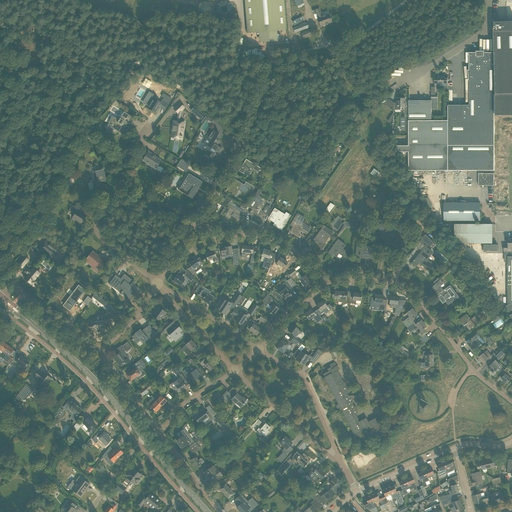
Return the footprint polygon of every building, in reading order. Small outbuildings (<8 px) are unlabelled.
[(276,31),(286,30),(283,0),(244,0),(247,33),(263,32),(276,31)] [(211,15),(213,3),(200,1),(198,12),(211,15)] [(314,10),(313,11),(314,14),(316,14),(318,18),(317,19),(320,26),(332,22),(330,17),(329,14),(323,16),(320,8),(319,9),(314,10)] [(304,20),(302,17),(293,22),(294,25),(304,20)] [(494,94),(495,94),(511,93),(511,21),(507,22),(493,22),(494,31),(493,31),(494,54),(494,94)] [(295,32),(309,27),(307,22),(293,28),(295,32)] [(311,29),(301,34),(303,38),(313,34),(311,29)] [(276,31),(263,32),(264,42),(277,40),(276,31)] [(476,54),(469,54),(469,105),(448,105),(448,110),(448,121),(494,121),(494,94),(494,54),(489,54),(489,53),(483,53),(482,52),(481,52),(480,53),(476,53),(476,54)] [(434,80),(434,85),(439,85),(439,90),(447,90),(447,84),(447,78),(444,78),(444,76),(439,76),(439,77),(436,77),(436,80),(434,80)] [(144,104),(146,106),(152,110),(155,112),(156,111),(158,108),(159,106),(160,107),(165,110),(169,104),(171,99),(165,96),(163,98),(163,100),(162,99),(160,103),(153,98),(155,95),(149,91),(148,93),(145,98),(149,100),(146,105),(144,104)] [(511,93),(495,94),(495,115),(496,115),(511,115),(511,93)] [(383,103),(382,104),(393,112),(394,106),(394,103),(393,102),(389,99),(388,100),(387,99),(386,98),(381,101),(383,103)] [(395,107),(395,110),(401,110),(405,116),(405,118),(401,118),(401,130),(408,130),(408,117),(409,117),(409,116),(408,116),(408,115),(409,115),(409,114),(408,114),(408,102),(405,102),(405,98),(401,98),(401,101),(397,101),(397,102),(395,102),(395,107)] [(448,146),(448,121),(432,121),(431,108),(431,101),(408,101),(408,102),(408,114),(409,114),(409,115),(408,115),(408,116),(409,116),(409,117),(409,146),(397,146),(400,152),(409,152),(409,171),(448,171),(448,146)] [(178,106),(174,109),(178,113),(181,111),(184,108),(180,103),(178,106)] [(199,109),(194,114),(201,120),(205,115),(199,109)] [(111,121),(110,121),(108,126),(106,128),(111,132),(114,129),(117,131),(118,130),(125,134),(127,131),(128,130),(128,129),(124,126),(125,125),(126,125),(131,117),(124,112),(118,120),(114,117),(111,121)] [(495,115),(495,201),(511,201),(511,115),(496,115),(495,115)] [(173,128),(172,137),(177,138),(182,139),(185,123),(179,122),(174,121),(172,127),(173,128)] [(494,171),(494,121),(448,121),(448,146),(448,171),(494,171)] [(217,146),(219,142),(215,139),(219,134),(211,129),(206,138),(202,145),(208,149),(203,157),(208,160),(209,158),(211,159),(214,155),(217,157),(222,149),(217,146)] [(345,132),(341,139),(347,143),(351,136),(345,132)] [(98,152),(84,155),(85,161),(99,157),(98,152)] [(148,152),(143,160),(147,163),(148,163),(148,164),(156,169),(158,165),(159,166),(162,162),(153,156),(153,155),(152,154),(148,152)] [(261,169),(250,162),(246,159),(244,162),(242,166),(239,171),(243,174),(248,177),(253,169),(257,171),(256,172),(258,173),(259,171),(260,172),(261,169)] [(181,160),(176,167),(185,172),(189,165),(181,160)] [(99,170),(92,172),(95,182),(93,182),(94,189),(98,189),(98,188),(102,187),(102,188),(103,187),(101,182),(106,181),(104,169),(106,169),(105,165),(100,166),(98,166),(99,170)] [(374,168),(370,173),(376,177),(380,173),(374,168)] [(202,182),(188,173),(185,179),(187,180),(184,187),(185,188),(182,193),(188,196),(188,194),(193,197),(198,189),(196,188),(197,187),(198,188),(198,187),(199,188),(202,182)] [(226,191),(230,194),(241,200),(241,199),(235,196),(238,191),(244,194),(248,189),(251,191),(254,187),(246,182),(244,185),(235,180),(233,185),(234,185),(232,188),(229,186),(226,191)] [(252,209),(249,214),(262,222),(265,217),(266,215),(270,209),(265,206),(262,211),(262,210),(267,201),(262,198),(259,196),(256,194),(255,194),(251,200),(256,203),(253,207),(252,209)] [(224,207),(218,218),(222,221),(232,205),(234,201),(226,196),(225,199),(223,198),(221,200),(220,200),(221,201),(219,204),(224,207)] [(72,205),(69,209),(75,213),(72,219),(77,222),(81,225),(81,224),(80,224),(86,215),(86,216),(86,215),(83,213),(82,214),(81,213),(82,211),(79,210),(82,206),(77,203),(75,206),(72,205)] [(330,203),(325,210),(329,212),(334,206),(330,203)] [(480,203),(475,203),(444,203),(444,216),(444,221),(480,221),(480,203)] [(232,205),(222,221),(227,224),(232,216),(241,221),(242,218),(239,216),(241,213),(242,214),(242,215),(246,215),(246,208),(241,205),(240,208),(236,205),(234,207),(232,205)] [(272,213),(269,217),(272,219),(272,220),(275,222),(276,221),(277,222),(275,226),(281,230),(284,226),(285,225),(288,219),(284,216),(285,215),(274,208),(272,213)] [(295,234),(300,237),(299,238),(300,238),(301,235),(302,235),(302,234),(304,231),(307,233),(310,228),(302,223),(303,220),(304,221),(305,218),(299,214),(299,215),(297,214),(294,218),(290,225),(293,227),(290,232),(293,234),(294,232),(295,233),(295,234)] [(405,225),(407,219),(402,217),(402,218),(399,217),(399,219),(397,224),(402,226),(402,225),(405,225)] [(393,238),(395,231),(385,228),(385,225),(384,225),(385,219),(382,218),(381,224),(378,234),(393,238)] [(455,243),(492,243),(492,224),(455,224),(455,227),(455,243)] [(322,249),(324,245),(325,244),(324,243),(323,242),(328,235),(330,237),(334,233),(324,226),(321,230),(315,238),(312,242),(322,249)] [(401,238),(404,229),(399,228),(395,242),(398,243),(397,246),(400,247),(401,244),(408,246),(410,240),(401,238)] [(412,263),(416,266),(417,267),(420,263),(432,270),(435,264),(427,260),(433,253),(421,243),(422,241),(430,248),(434,243),(425,235),(423,237),(416,246),(422,251),(421,254),(420,253),(421,254),(419,256),(418,256),(419,256),(417,258),(416,258),(414,260),(413,260),(414,261),(412,263)] [(329,251),(330,251),(329,253),(331,255),(332,254),(336,257),(339,253),(347,259),(350,254),(343,249),(346,245),(338,239),(335,243),(329,251)] [(63,248),(61,250),(50,242),(49,244),(44,241),(39,249),(55,260),(57,257),(61,260),(67,251),(63,248)] [(236,264),(238,264),(238,248),(237,249),(232,250),(231,246),(225,247),(225,248),(221,248),(222,258),(226,257),(226,256),(233,255),(234,260),(236,260),(236,264)] [(252,253),(252,251),(253,246),(242,246),(242,251),(241,257),(245,257),(246,253),(252,253)] [(365,246),(364,247),(360,246),(359,252),(359,257),(365,258),(365,256),(374,257),(374,258),(375,248),(369,247),(370,246),(365,246)] [(214,262),(220,259),(218,248),(213,250),(213,251),(209,253),(209,252),(208,252),(209,252),(205,254),(205,253),(209,264),(214,262)] [(262,267),(268,270),(270,267),(271,264),(272,260),(269,258),(271,252),(264,249),(262,254),(261,256),(265,257),(263,262),(264,262),(262,267)] [(92,268),(97,272),(107,260),(102,256),(101,258),(92,251),(86,259),(94,266),(92,268)] [(24,256),(17,264),(22,268),(25,270),(27,268),(29,269),(31,266),(30,265),(29,266),(27,265),(30,262),(28,261),(29,260),(24,256)] [(271,265),(270,267),(268,270),(266,274),(268,276),(273,269),(275,271),(279,265),(284,268),(285,266),(287,262),(280,258),(277,263),(274,261),(271,265)] [(191,266),(188,268),(191,273),(193,275),(196,273),(196,272),(201,269),(202,271),(204,274),(205,273),(206,276),(208,274),(208,272),(206,270),(205,266),(203,261),(202,262),(203,262),(200,264),(196,259),(189,264),(191,266)] [(31,284),(34,286),(37,282),(34,280),(40,273),(31,266),(29,269),(27,268),(25,270),(24,271),(28,274),(24,279),(31,284)] [(187,271),(184,275),(183,274),(181,278),(177,275),(177,274),(173,281),(176,282),(180,285),(183,287),(184,287),(183,287),(187,281),(189,279),(191,282),(193,278),(187,271)] [(305,286),(310,282),(305,276),(304,276),(300,271),(298,272),(302,278),(300,280),(302,282),(305,286)] [(116,275),(109,284),(111,286),(112,286),(116,289),(119,286),(128,293),(125,297),(130,301),(133,297),(132,297),(139,289),(134,286),(135,285),(134,285),(134,284),(133,285),(132,284),(134,281),(133,280),(133,281),(125,275),(125,274),(124,274),(120,279),(116,276),(116,275)] [(252,278),(250,284),(258,288),(260,285),(259,284),(259,283),(252,278)] [(440,279),(431,287),(434,290),(433,290),(443,303),(446,301),(456,294),(450,285),(446,289),(447,290),(444,292),(441,286),(444,284),(440,279)] [(286,287),(278,293),(281,297),(282,296),(283,297),(286,301),(292,296),(289,292),(293,289),(287,281),(283,284),(286,287)] [(197,287),(194,291),(197,293),(197,294),(198,294),(201,296),(204,297),(202,300),(205,302),(205,303),(208,305),(208,304),(209,304),(212,300),(212,299),(214,297),(209,294),(208,293),(210,291),(202,287),(200,285),(199,284),(197,287)] [(79,286),(64,306),(70,311),(85,291),(79,286)] [(338,302),(342,303),(342,299),(338,298),(339,291),(338,290),(333,292),(334,294),(332,294),(332,295),(333,298),(335,304),(338,303),(338,302)] [(342,299),(342,303),(342,306),(342,307),(347,306),(349,306),(349,303),(350,296),(350,294),(347,294),(347,292),(339,291),(338,298),(342,299)] [(95,293),(92,297),(106,308),(109,304),(95,293)] [(237,293),(231,302),(237,305),(239,301),(242,297),(237,293)] [(349,303),(353,303),(355,304),(356,300),(361,301),(361,299),(361,294),(353,293),(353,297),(350,296),(349,303)] [(268,311),(269,312),(273,315),(278,309),(273,304),(276,301),(267,294),(265,298),(261,302),(266,307),(268,304),(271,307),(268,311)] [(371,297),(370,305),(379,306),(379,309),(379,310),(385,311),(385,310),(386,300),(383,300),(383,296),(375,295),(375,298),(371,297)] [(88,296),(83,302),(87,305),(91,299),(88,296)] [(219,296),(216,300),(213,305),(219,309),(218,310),(224,314),(229,307),(231,304),(225,300),(219,296)] [(390,296),(389,304),(390,304),(390,307),(395,308),(395,312),(400,312),(401,312),(406,300),(406,301),(398,300),(398,297),(390,296)] [(318,309),(316,311),(320,316),(325,313),(326,314),(332,309),(332,308),(329,304),(327,306),(323,301),(316,306),(318,309)] [(252,308),(248,313),(253,316),(256,310),(259,307),(255,304),(252,308)] [(163,314),(164,315),(166,313),(160,308),(156,313),(155,313),(152,316),(156,319),(158,320),(163,314)] [(234,310),(232,314),(237,318),(235,321),(241,325),(244,321),(247,316),(247,317),(249,314),(246,313),(242,310),(241,312),(241,313),(235,309),(234,310)] [(304,314),(307,318),(309,320),(312,318),(317,324),(322,319),(321,318),(320,316),(316,311),(313,313),(311,309),(304,314)] [(409,317),(404,321),(408,326),(416,320),(414,318),(417,315),(412,309),(408,312),(406,313),(409,317)] [(95,319),(96,321),(91,322),(88,325),(91,328),(91,329),(95,332),(96,330),(98,332),(98,333),(99,333),(100,332),(103,335),(107,330),(106,329),(107,327),(107,324),(108,322),(109,323),(110,321),(111,322),(114,321),(118,316),(112,312),(106,320),(101,320),(101,319),(98,316),(95,319)] [(460,319),(459,320),(464,326),(465,325),(469,330),(475,325),(474,324),(471,320),(467,314),(464,316),(460,319)] [(393,316),(387,330),(389,331),(395,318),(393,316)] [(172,320),(168,324),(167,323),(161,328),(162,329),(159,332),(161,335),(175,322),(172,320)] [(258,325),(254,322),(250,320),(247,325),(248,326),(246,328),(249,330),(256,335),(260,329),(257,326),(258,325)] [(416,320),(408,326),(412,332),(415,330),(417,333),(418,333),(421,337),(422,336),(426,333),(423,329),(426,327),(421,320),(418,323),(416,320)] [(298,329),(297,328),(293,325),(292,324),(290,327),(291,328),(288,331),(292,334),(293,335),(292,335),(296,338),(299,334),(300,334),(301,332),(298,329)] [(174,329),(173,331),(172,330),(168,333),(175,342),(179,339),(182,335),(180,332),(182,330),(178,326),(174,329)] [(135,334),(131,337),(137,343),(140,341),(142,344),(148,339),(146,336),(147,336),(149,338),(156,333),(153,329),(148,333),(144,329),(141,331),(140,329),(134,334),(135,334)] [(479,339),(478,338),(480,336),(476,333),(469,339),(471,341),(467,343),(472,349),(476,346),(478,348),(482,344),(483,344),(479,339)] [(282,340),(277,348),(279,349),(279,350),(287,355),(290,351),(289,350),(292,346),(289,345),(291,342),(289,340),(283,337),(283,338),(282,340)] [(299,347),(302,343),(299,340),(298,341),(292,337),(289,340),(291,342),(299,347)] [(182,348),(180,349),(183,352),(185,350),(188,354),(187,355),(188,356),(192,352),(191,350),(196,346),(191,340),(185,345),(186,345),(182,348)] [(118,353),(113,357),(119,365),(124,362),(126,364),(130,360),(126,355),(124,353),(126,351),(127,352),(132,348),(127,342),(116,350),(118,353)] [(7,346),(0,355),(0,357),(4,361),(3,363),(8,366),(10,363),(14,357),(14,358),(14,357),(11,354),(14,350),(11,348),(8,345),(7,346)] [(298,356),(295,360),(303,365),(307,360),(309,357),(307,356),(301,351),(297,349),(294,354),(298,356)] [(490,362),(495,357),(496,356),(497,355),(494,353),(492,354),(491,356),(487,350),(479,357),(483,363),(485,361),(486,362),(487,361),(486,361),(488,359),(490,362)] [(433,355),(426,355),(426,351),(422,351),(423,358),(425,357),(425,363),(421,363),(420,367),(426,369),(426,366),(429,366),(433,366),(433,355)] [(497,355),(496,356),(499,359),(505,354),(501,351),(497,355)] [(320,354),(316,352),(313,357),(312,358),(310,361),(313,363),(315,361),(320,354)] [(10,363),(15,367),(16,366),(23,371),(25,368),(26,369),(27,369),(28,369),(29,368),(29,367),(29,366),(29,365),(28,364),(27,364),(29,362),(25,359),(26,357),(24,356),(23,357),(21,356),(17,353),(14,357),(14,358),(14,357),(10,363)] [(189,362),(195,357),(196,356),(193,354),(187,359),(189,362)] [(205,365),(206,367),(209,370),(214,366),(209,361),(207,363),(205,360),(206,360),(203,357),(200,361),(199,361),(202,364),(203,362),(205,365)] [(190,362),(196,369),(191,373),(187,368),(181,372),(187,380),(192,376),(196,380),(201,377),(199,373),(202,371),(192,360),(190,362)] [(497,369),(498,369),(500,370),(503,367),(501,365),(502,364),(498,361),(497,362),(496,360),(488,368),(493,373),(495,371),(496,371),(496,370),(497,369)] [(130,372),(126,375),(130,380),(133,378),(136,382),(140,379),(137,375),(140,373),(139,373),(143,370),(142,369),(144,367),(142,365),(139,361),(134,364),(136,367),(131,371),(130,372)] [(350,392),(348,390),(346,385),(345,384),(337,370),(339,369),(337,365),(336,366),(335,364),(334,362),(329,365),(330,366),(330,367),(328,369),(329,371),(323,374),(325,377),(324,377),(324,378),(325,377),(329,385),(328,385),(329,385),(333,393),(332,393),(333,393),(337,401),(336,401),(337,401),(338,404),(336,406),(337,408),(340,408),(340,407),(342,410),(341,410),(341,411),(342,410),(346,418),(345,418),(346,418),(350,426),(349,426),(350,426),(354,434),(356,437),(358,436),(360,438),(363,437),(364,438),(366,437),(366,436),(368,435),(371,439),(380,435),(378,431),(383,428),(381,424),(377,417),(368,422),(366,418),(359,421),(355,414),(357,412),(356,410),(357,409),(356,407),(355,407),(353,404),(358,399),(356,394),(349,396),(348,394),(348,393),(349,394),(350,392)] [(176,367),(172,370),(174,373),(179,379),(174,383),(175,386),(176,386),(173,389),(176,394),(180,391),(180,392),(187,387),(186,386),(189,384),(184,377),(183,376),(178,370),(176,367)] [(503,372),(505,374),(501,379),(507,384),(511,379),(511,374),(509,372),(510,370),(507,367),(503,372)] [(35,389),(38,390),(39,391),(41,391),(42,390),(43,389),(43,387),(43,386),(44,384),(45,385),(50,378),(44,373),(43,375),(38,371),(34,376),(35,376),(34,378),(36,379),(35,381),(38,383),(34,388),(35,389)] [(20,391),(16,396),(20,399),(22,400),(31,388),(26,384),(21,391),(20,391)] [(148,391),(145,387),(139,391),(142,396),(148,391)] [(240,409),(241,408),(245,404),(244,403),(247,400),(243,396),(242,397),(239,395),(240,394),(232,387),(227,393),(227,392),(222,397),(229,403),(231,400),(236,403),(235,404),(240,409)] [(161,396),(156,401),(161,407),(167,401),(161,396)] [(161,407),(156,401),(154,400),(153,398),(147,403),(152,409),(155,412),(156,412),(161,407)] [(68,401),(63,408),(66,410),(68,408),(74,413),(71,416),(70,417),(74,421),(72,422),(74,424),(76,421),(75,420),(78,416),(77,415),(82,410),(78,407),(78,406),(77,406),(76,405),(76,404),(76,405),(74,403),(74,404),(72,402),(73,402),(71,400),(70,401),(69,400),(68,401)] [(203,410),(194,417),(197,421),(201,426),(203,430),(213,422),(212,421),(214,420),(218,425),(219,424),(221,428),(220,429),(222,432),(223,430),(226,433),(232,429),(227,423),(225,424),(219,416),(216,412),(215,413),(214,411),(211,407),(209,406),(206,408),(207,410),(208,411),(205,412),(203,410)] [(54,427),(61,417),(57,414),(50,424),(54,427)] [(75,425),(73,428),(76,431),(79,428),(84,424),(88,429),(87,430),(90,433),(96,428),(93,426),(95,424),(91,420),(90,421),(87,418),(84,421),(83,422),(81,420),(75,425)] [(258,419),(254,423),(252,426),(255,429),(257,427),(258,428),(256,431),(260,435),(262,434),(265,437),(265,436),(269,432),(267,430),(270,427),(265,423),(261,428),(258,425),(261,422),(258,419)] [(182,448),(185,446),(186,446),(193,441),(184,429),(179,433),(182,437),(176,441),(182,448)] [(95,436),(92,439),(96,443),(99,439),(102,442),(100,443),(104,447),(105,445),(107,444),(110,440),(104,434),(102,436),(99,432),(95,436)] [(197,432),(193,435),(196,438),(194,440),(196,443),(196,442),(199,440),(202,438),(197,432)] [(283,440),(281,442),(280,443),(285,447),(281,451),(287,456),(287,455),(293,449),(292,449),(289,446),(292,443),(288,439),(285,436),(283,438),(282,439),(283,440)] [(194,444),(189,448),(193,454),(199,450),(198,449),(194,444)] [(73,458),(77,451),(70,446),(68,449),(70,451),(68,454),(73,458)] [(110,447),(102,456),(104,458),(104,459),(107,462),(110,459),(113,463),(117,459),(116,458),(122,453),(118,448),(114,451),(114,450),(113,450),(110,447)] [(291,454),(277,470),(282,474),(292,462),(296,466),(299,462),(304,467),(305,466),(308,462),(306,461),(309,458),(303,453),(301,455),(297,451),(294,455),(293,456),(291,454)] [(201,464),(204,462),(201,458),(198,460),(195,456),(195,457),(191,460),(196,467),(200,464),(201,464)] [(233,460),(240,466),(244,462),(237,456),(233,460)] [(485,460),(476,462),(478,468),(482,467),(482,469),(483,469),(483,471),(486,473),(487,470),(486,468),(498,465),(497,459),(492,460),(492,459),(485,461),(485,460)] [(2,460),(0,461),(0,477),(9,465),(2,460)] [(451,462),(450,460),(443,463),(447,472),(453,470),(453,469),(455,468),(454,461),(451,462)] [(443,463),(437,466),(439,471),(437,472),(440,477),(447,474),(447,472),(443,463)] [(105,469),(101,466),(98,464),(95,468),(102,474),(105,469)] [(318,466),(315,470),(313,471),(312,470),(308,475),(307,476),(305,476),(306,477),(306,478),(306,479),(308,480),(309,480),(309,479),(311,478),(315,482),(321,477),(322,478),(326,474),(318,466)] [(208,469),(204,472),(207,476),(208,478),(207,479),(211,485),(215,482),(216,482),(215,480),(220,477),(222,475),(217,469),(217,468),(215,470),(214,471),(211,467),(208,469)] [(252,474),(245,467),(237,476),(244,483),(252,474)] [(139,478),(142,474),(138,471),(137,472),(132,468),(132,469),(130,471),(129,470),(125,475),(126,476),(125,477),(127,478),(121,484),(119,483),(115,488),(122,494),(131,481),(134,483),(135,482),(137,484),(140,479),(139,478)] [(431,468),(424,471),(427,478),(431,476),(432,478),(436,477),(434,473),(433,473),(431,468)] [(427,478),(424,471),(422,472),(418,474),(420,480),(423,487),(427,486),(425,482),(429,481),(427,478)] [(477,489),(482,488),(484,488),(483,484),(484,484),(481,472),(472,474),(474,480),(472,480),(473,486),(476,485),(477,489)] [(457,475),(447,480),(448,484),(450,483),(454,481),(458,479),(457,475)] [(494,479),(488,475),(489,480),(491,480),(493,485),(498,484),(497,480),(494,481),(494,479)] [(80,477),(71,490),(81,497),(90,484),(80,477)] [(412,477),(405,479),(408,485),(410,490),(413,488),(414,491),(417,489),(414,482),(412,477)] [(46,478),(39,487),(44,491),(51,482),(46,478)] [(221,483),(223,485),(220,489),(228,498),(233,494),(230,490),(231,490),(228,486),(227,487),(225,484),(229,481),(226,478),(221,483)] [(288,478),(283,485),(285,487),(292,481),(288,478)] [(332,486),(327,492),(332,497),(339,491),(335,487),(339,484),(333,478),(329,482),(332,486)] [(403,480),(399,482),(401,488),(404,494),(411,491),(408,485),(405,479),(403,480)] [(449,495),(438,497),(440,501),(445,500),(451,498),(453,498),(452,494),(453,494),(458,493),(456,484),(455,485),(454,481),(450,483),(452,490),(448,491),(449,495)] [(53,494),(59,487),(56,485),(50,492),(53,494)] [(393,485),(387,488),(390,495),(393,499),(396,498),(399,504),(404,502),(399,492),(400,492),(398,489),(395,490),(393,485)] [(313,488),(308,494),(311,497),(317,491),(313,488)] [(384,495),(380,496),(384,504),(388,502),(385,497),(390,495),(387,488),(382,490),(384,495)] [(316,493),(314,495),(314,496),(319,501),(321,500),(325,503),(332,497),(327,492),(320,498),(316,493)] [(381,506),(384,504),(380,496),(378,497),(376,492),(370,495),(373,502),(379,500),(379,501),(379,502),(379,503),(380,503),(381,506)] [(495,503),(502,501),(505,500),(503,495),(502,492),(499,493),(500,495),(496,496),(493,497),(495,503)] [(484,493),(481,494),(481,493),(473,495),(475,504),(489,501),(488,496),(485,496),(484,493)] [(144,495),(136,504),(140,507),(145,501),(154,508),(151,511),(150,511),(149,511),(156,511),(160,507),(157,505),(160,502),(150,494),(147,497),(144,495)] [(239,496),(235,499),(240,505),(237,507),(240,511),(244,511),(246,511),(247,510),(248,511),(250,511),(259,505),(255,500),(250,505),(246,500),(241,494),(239,496)] [(309,508),(312,511),(314,511),(321,507),(317,503),(319,501),(314,496),(314,495),(311,497),(314,500),(310,504),(311,505),(309,508)] [(373,502),(370,495),(365,497),(366,501),(362,503),(365,508),(366,510),(368,509),(369,510),(376,507),(373,502)] [(450,509),(451,511),(454,511),(456,511),(456,510),(462,507),(458,500),(456,497),(453,498),(451,498),(452,503),(454,507),(450,509)] [(44,500),(40,505),(46,510),(48,508),(47,507),(49,504),(44,500)] [(65,511),(61,511),(73,511),(75,509),(73,507),(75,505),(71,502),(68,500),(65,504),(68,506),(65,511)]
